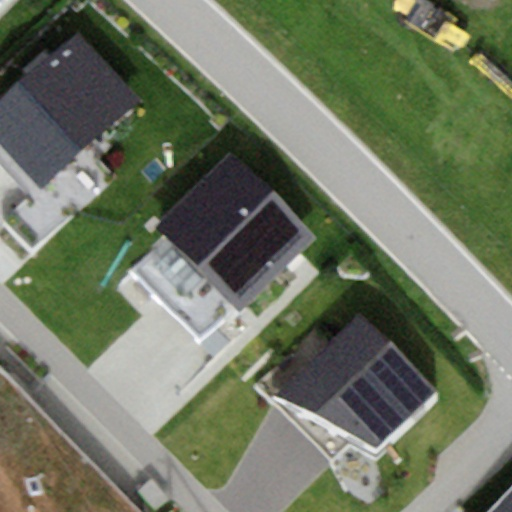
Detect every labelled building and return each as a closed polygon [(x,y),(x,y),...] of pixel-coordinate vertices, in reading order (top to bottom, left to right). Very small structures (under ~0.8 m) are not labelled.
[(0,0),(0,23),(23,0),(22,0),(0,0)] [(77,52),(1,128),(68,195),(144,119),(77,52)] [(232,149),(147,228),(230,317),(315,238),(232,149)] [(354,308),(247,410),(375,464),(443,400),(354,308)] [(0,511),(125,511),(0,380),(0,511)] [(511,511),(511,490),(489,511),(511,511)]
